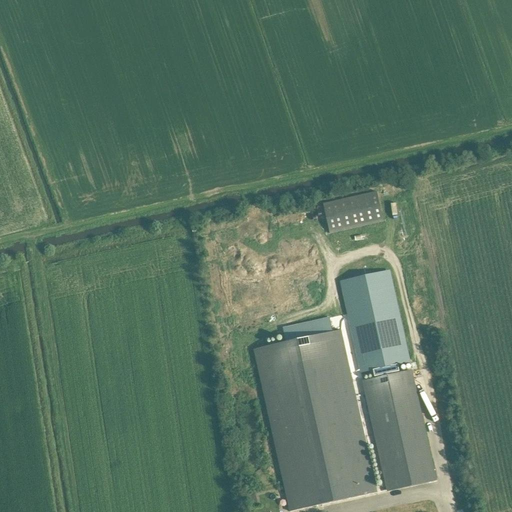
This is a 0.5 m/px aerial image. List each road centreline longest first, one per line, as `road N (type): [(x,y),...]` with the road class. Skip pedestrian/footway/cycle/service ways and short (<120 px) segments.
road 1 (track): [(73,511),(32,235)]
road 2 (track): [(0,33),(71,223),(32,235)]
